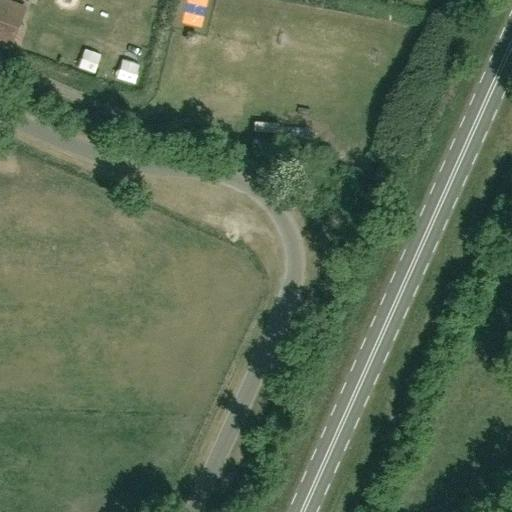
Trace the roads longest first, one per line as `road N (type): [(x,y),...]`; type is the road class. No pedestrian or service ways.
road 1 (unclassified): [(191,511),(284,307),(295,256),(282,213),(233,177),(128,164),(0,115)]
road 2 (primary): [(304,511),(511,42)]
